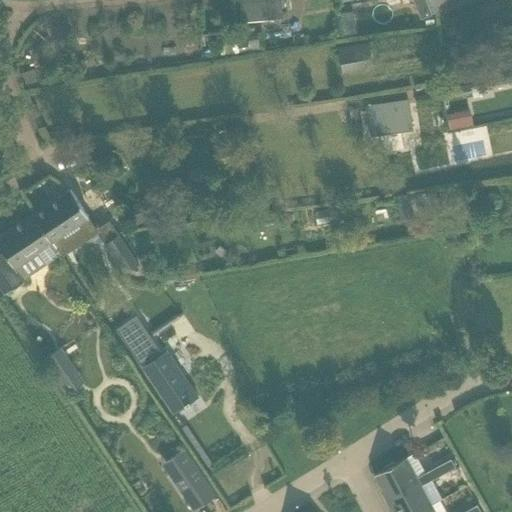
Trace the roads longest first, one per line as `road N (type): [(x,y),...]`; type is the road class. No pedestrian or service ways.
road 1 (residential): [(346,459),(457,389),(511,373)]
road 2 (residential): [(0,194),(44,162),(0,82)]
road 3 (residential): [(18,14),(148,0)]
